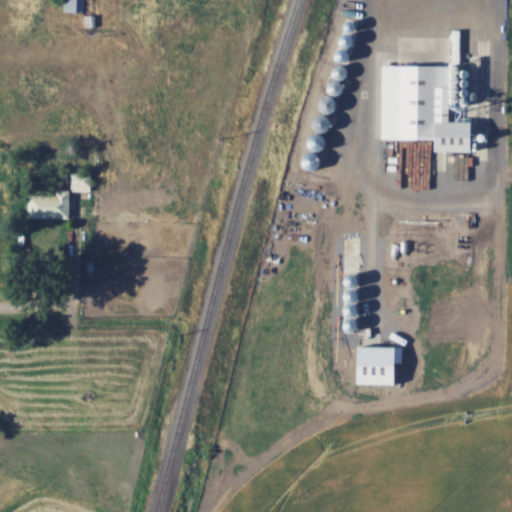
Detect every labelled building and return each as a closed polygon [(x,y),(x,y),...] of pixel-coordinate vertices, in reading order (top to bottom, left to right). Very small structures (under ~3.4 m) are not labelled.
[(69,0),(70,10),(87,10),(86,0),(69,0)] [(377,67),(377,136),(426,136),(426,151),(465,151),(464,123),(434,123),(434,66),(377,67)] [(95,171),(75,171),(75,190),(95,190),(95,171)] [(66,216),(66,197),(30,196),(30,216),(66,216)] [(348,344),(346,384),(387,386),(388,345),(348,344)]
